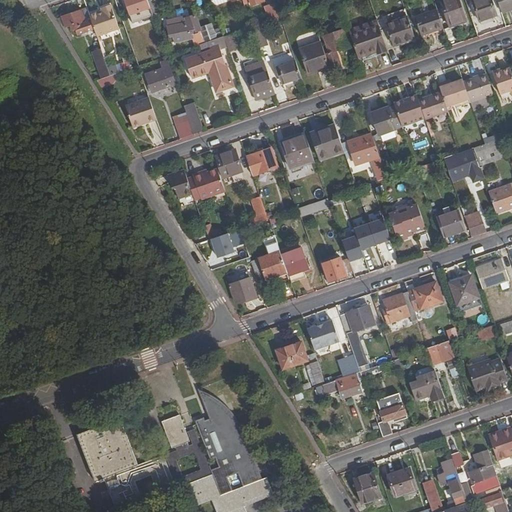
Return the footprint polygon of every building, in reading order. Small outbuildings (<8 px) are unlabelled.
[(124,0),(130,15),(149,8),(147,1),(146,0),(124,0)] [(441,0),(439,1),(447,24),(455,21),(457,25),(466,22),(458,0),(441,0)] [(479,21),(496,16),(490,0),(478,0),(473,2),(479,21)] [(511,0),(496,0),(501,13),(511,9),(511,0)] [(267,4),(272,19),(279,17),(274,2),(267,4)] [(102,11),(89,16),(90,19),(94,31),(96,37),(118,29),(110,6),(101,9),(102,11)] [(381,18),(384,26),(407,18),(405,10),(381,18)] [(443,28),(437,10),(415,17),(420,35),(443,28)] [(84,21),(81,14),(80,11),(62,18),(65,28),(75,24),(84,21)] [(89,16),(87,12),(81,14),(84,21),(90,19),(89,16)] [(248,17),(252,27),(258,24),(254,15),(248,17)] [(192,33),(199,30),(195,16),(186,19),(187,23),(169,27),(170,36),(175,36),(176,41),(193,38),(192,33)] [(407,18),(384,26),(391,47),(414,39),(407,18)] [(84,21),(75,24),(78,36),(94,31),(90,19),(84,21)] [(376,20),(348,30),(359,62),(378,56),(377,53),(386,49),(376,20)] [(204,43),(216,39),(211,25),(200,29),(201,29),(199,30),(201,36),(204,43)] [(262,30),(254,32),(259,47),(267,44),(262,30)] [(329,67),(330,70),(341,67),(335,51),(348,46),(343,30),(323,37),(329,52),(324,54),(329,67)] [(223,36),(228,51),(236,48),(231,34),(223,36)] [(224,46),(221,37),(216,39),(204,43),(199,45),(201,50),(210,47),(214,45),(215,49),(218,48),(224,46)] [(324,54),(320,42),(298,50),(306,72),(320,67),(321,70),(329,67),(324,54)] [(93,52),(102,78),(109,76),(103,58),(100,50),(93,52)] [(232,87),(219,50),(212,53),(204,56),(203,54),(185,61),(191,78),(207,73),(210,72),(211,74),(208,75),(209,78),(214,93),(232,87)] [(292,53),(275,56),(277,64),(294,61),(292,53)] [(243,64),(245,69),(264,62),(262,57),(243,64)] [(130,61),(119,65),(122,73),(133,69),(130,61)] [(264,62),(245,69),(254,94),(260,92),(262,98),(275,94),(264,62)] [(282,83),(300,77),(295,62),(277,68),(282,83)] [(175,84),(169,67),(145,75),(151,92),(175,84)] [(320,67),(306,72),(307,75),(321,70),(320,67)] [(511,89),(511,77),(509,68),(501,71),(500,68),(492,71),(500,94),(511,89)] [(485,96),(492,93),(485,74),(463,82),(469,101),(472,109),(487,104),(485,96)] [(120,85),(118,78),(108,82),(110,89),(120,85)] [(452,79),(438,84),(439,88),(453,83),(452,79)] [(446,109),(469,101),(463,82),(462,80),(453,83),(439,88),(440,92),(446,109)] [(425,118),(447,111),(446,109),(440,92),(418,99),(425,118)] [(401,126),(425,118),(418,99),(417,95),(393,103),(395,109),(401,126)] [(133,127),(156,119),(149,98),(125,106),(133,127)] [(395,129),(389,111),(388,109),(371,115),(378,135),(395,129)] [(402,127),(401,126),(395,109),(389,111),(395,129),(402,127)] [(189,123),(193,134),(202,131),(198,119),(189,123)] [(185,137),(193,134),(189,123),(181,126),(185,137)] [(341,145),(334,126),(310,134),(319,159),(343,151),(341,145)] [(483,140),(484,145),(501,139),(499,134),(483,140)] [(313,161),(304,135),(281,143),(290,169),(313,161)] [(373,140),(371,135),(347,143),(352,156),(355,166),(379,158),(373,140)] [(379,158),(381,162),(388,160),(380,137),(373,140),(379,158)] [(501,139),(484,145),(473,149),(479,165),(498,158),(495,150),(505,146),(502,139),(501,139)] [(341,145),(343,151),(346,159),(352,156),(347,143),(341,145)] [(269,149),(246,158),(252,176),(276,168),(269,149)] [(223,178),(242,171),(235,151),(216,158),(223,178)] [(451,162),(455,174),(468,170),(470,175),(472,183),(482,179),(473,155),(451,162)] [(434,169),(432,163),(422,167),(424,173),(434,169)] [(223,191),(215,168),(207,171),(203,172),(202,169),(191,173),(193,176),(186,179),(191,193),(194,199),(199,197),(200,199),(223,191)] [(186,179),(183,169),(167,174),(172,188),(174,187),(178,197),(191,193),(186,179)] [(468,170),(455,174),(457,179),(470,175),(468,170)] [(511,182),(487,191),(495,213),(511,207),(511,182)] [(361,237),(386,228),(374,194),(365,197),(369,210),(345,218),(348,229),(357,225),(361,237)] [(258,223),(267,220),(259,197),(250,200),(258,223)] [(301,217),(330,207),(327,199),(298,208),(301,217)] [(416,204),(388,213),(398,242),(407,238),(406,234),(412,232),(412,233),(424,229),(416,204)] [(335,208),(336,215),(346,213),(345,206),(335,208)] [(444,237),(463,230),(457,212),(438,218),(444,237)] [(481,220),(479,221),(468,224),(472,237),(485,232),(481,220)] [(203,226),(208,241),(222,236),(219,228),(212,230),(209,223),(203,226)] [(335,243),(337,243),(336,240),(316,247),(322,264),(340,257),(335,243)] [(284,266),(279,252),(259,258),(266,279),(286,272),(284,266)] [(286,272),(287,275),(308,268),(305,259),(284,266),(286,272)] [(502,260),(475,269),(482,289),(509,280),(502,260)] [(479,298),(471,276),(450,283),(458,305),(479,298)] [(256,297),(250,279),(230,286),(236,304),(256,297)] [(442,302),(435,283),(414,290),(420,309),(442,302)] [(415,315),(412,304),(406,307),(402,295),(383,301),(386,310),(388,314),(384,315),(387,324),(415,315)] [(368,306),(340,316),(348,339),(350,338),(350,336),(354,335),(353,332),(374,324),(368,306)] [(331,321),(307,330),(314,350),(338,341),(331,321)] [(495,325),(473,333),(477,342),(498,334),(495,325)] [(452,350),(449,342),(427,349),(433,366),(455,358),(452,350)] [(282,369),(307,360),(301,343),(276,352),(282,369)] [(343,378),(359,372),(354,356),(337,361),(343,378)] [(310,363),(318,386),(319,386),(326,384),(317,360),(310,363)] [(454,360),(446,362),(449,370),(452,378),(460,375),(457,367),(454,360)] [(474,392),(486,388),(487,391),(499,387),(498,384),(507,381),(500,360),(491,363),(490,360),(466,369),(474,392)] [(373,367),(359,372),(362,379),(376,374),(373,367)] [(326,384),(319,386),(323,395),(339,390),(341,396),(360,389),(365,388),(362,379),(359,372),(343,378),(326,384)] [(444,399),(435,372),(416,378),(417,382),(409,384),(415,402),(431,396),(433,403),(444,399)] [(392,419),(393,422),(406,418),(398,393),(376,401),(383,422),(392,419)] [(220,495),(232,490),(227,477),(238,472),(243,486),(259,480),(254,466),(251,467),(243,447),(247,446),(243,433),(239,434),(234,420),(229,421),(223,404),(218,406),(214,397),(204,401),(211,418),(213,424),(209,426),(206,420),(205,417),(196,420),(211,459),(216,457),(220,466),(210,470),(220,495)] [(171,447),(174,446),(186,441),(189,440),(178,414),(161,421),(171,447)] [(274,494),(271,487),(266,477),(259,480),(243,486),(232,490),(220,495),(210,470),(208,465),(200,468),(182,475),(173,479),(163,454),(137,464),(119,417),(76,433),(94,481),(100,478),(101,481),(104,480),(116,511),(142,501),(134,481),(150,474),(158,495),(185,484),(194,506),(211,499),(214,506),(216,511),(247,511),(245,506),(274,494)] [(383,422),(377,424),(382,438),(388,436),(383,422)] [(175,449),(163,454),(173,479),(182,475),(176,459),(194,453),(200,468),(208,465),(194,428),(187,431),(192,443),(187,445),(175,449)] [(511,429),(511,430),(510,428),(490,435),(498,459),(511,454),(511,429)] [(251,467),(254,466),(247,446),(243,447),(251,467)] [(492,473),(496,472),(488,449),(475,453),(480,468),(477,469),(476,466),(473,467),(474,471),(469,473),(473,485),(470,486),(473,493),(496,485),(492,473)] [(459,452),(451,454),(453,459),(456,468),(464,465),(459,452)] [(176,459),(182,475),(200,468),(194,453),(176,459)] [(480,468),(475,453),(472,455),(476,466),(477,469),(480,468)] [(455,504),(467,500),(462,484),(460,481),(456,468),(453,459),(442,463),(446,473),(439,475),(442,484),(448,482),(452,494),(450,494),(452,499),(453,499),(455,504)] [(410,468),(388,475),(395,495),(417,487),(410,468)] [(361,502),(381,495),(374,473),(353,480),(361,502)] [(432,480),(422,483),(432,511),(439,511),(442,511),(432,480)] [(467,500),(468,501),(472,499),(466,483),(462,484),(467,500)] [(485,509),(498,504),(502,503),(499,494),(482,500),(485,509)] [(500,511),(509,511),(506,501),(502,503),(498,504),(500,511)]
